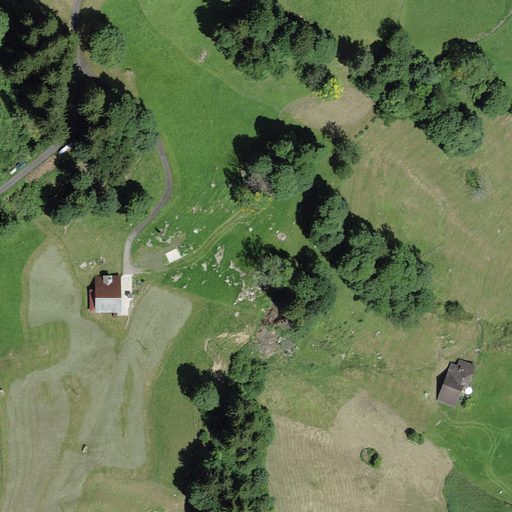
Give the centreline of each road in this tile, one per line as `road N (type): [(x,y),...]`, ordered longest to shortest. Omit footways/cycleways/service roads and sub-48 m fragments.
road 1 (track): [(85,100),(139,112),(160,143),(166,179),(132,233),(128,269),(194,262),(262,201),(285,114),(358,90),(384,60),(486,34),(511,6)]
road 2 (track): [(77,0),(71,38),(85,100),(70,147),(41,175),(0,195)]
